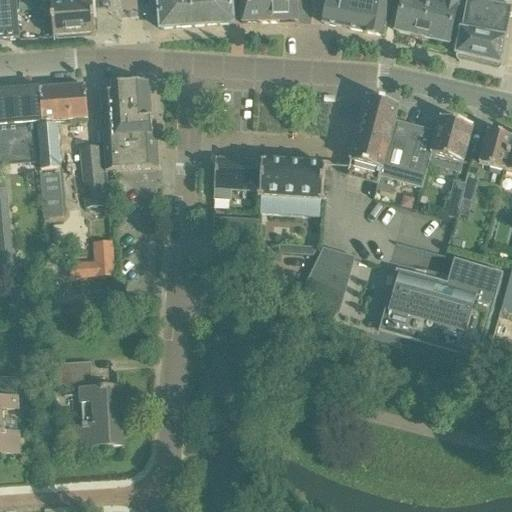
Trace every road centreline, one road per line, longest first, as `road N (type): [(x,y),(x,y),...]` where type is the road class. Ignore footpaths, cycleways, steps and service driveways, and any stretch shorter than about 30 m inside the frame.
road 1 (residential): [(167,493),(187,147)]
road 2 (residential): [(187,147),(335,155),(345,73)]
road 3 (tertiary): [(511,102),(407,77),(345,73)]
road 4 (residential): [(167,493),(0,501)]
road 5 (tertiary): [(345,73),(189,68)]
road 6 (tertiary): [(134,63),(0,65)]
